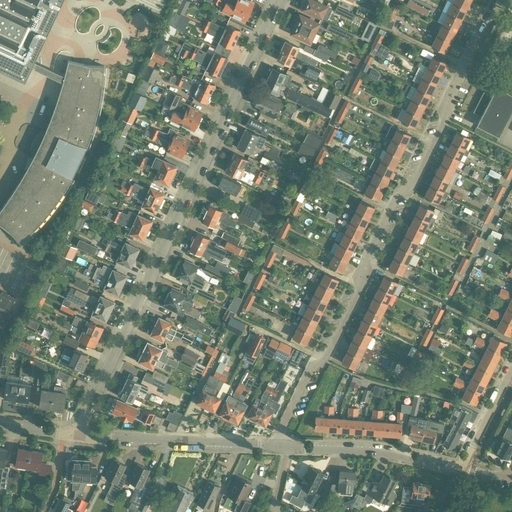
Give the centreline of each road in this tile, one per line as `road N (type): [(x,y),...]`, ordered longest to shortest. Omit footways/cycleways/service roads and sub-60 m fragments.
road 1 (residential): [(278,446),(313,361),(325,356),(397,196),(412,189),(499,0)]
road 2 (residential): [(76,435),(278,0)]
road 3 (residential): [(278,446),(76,435)]
road 4 (residential): [(470,470),(376,452),(289,447)]
